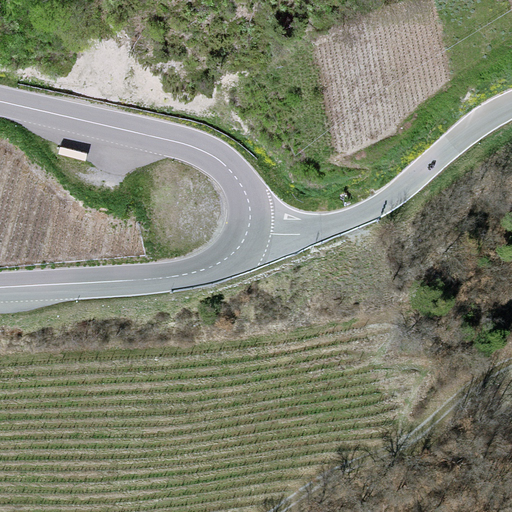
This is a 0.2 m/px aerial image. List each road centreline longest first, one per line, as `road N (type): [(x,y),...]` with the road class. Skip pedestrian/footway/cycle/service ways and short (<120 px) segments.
road 1 (secondary): [(0,101),(205,151),(240,184),(246,232)]
road 2 (tertiary): [(511,104),(374,208),(316,229),(246,232)]
road 3 (track): [(269,511),(511,360)]
road 4 (secondary): [(246,232),(218,263),(184,274),(0,286)]
